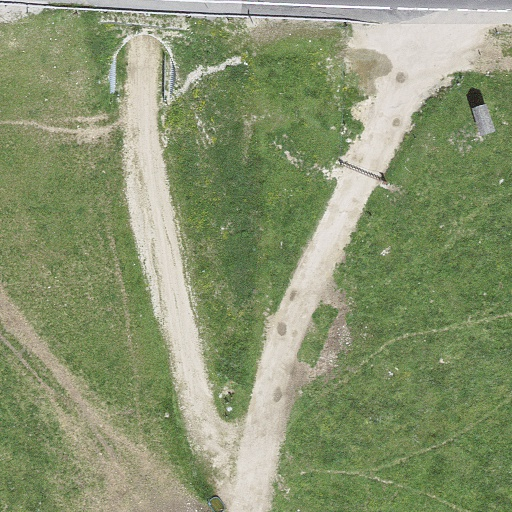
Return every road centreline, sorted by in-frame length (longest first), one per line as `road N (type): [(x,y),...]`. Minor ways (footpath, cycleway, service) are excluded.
road 1 (track): [(245,511),(257,425),(303,299),(365,173),(420,0)]
road 2 (track): [(145,0),(142,152),(158,256),(192,370),(246,492)]
